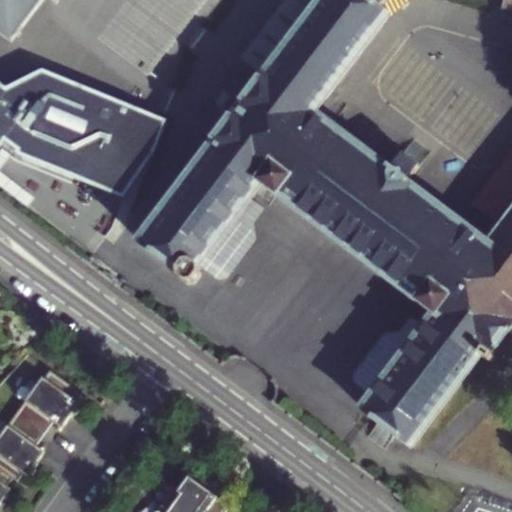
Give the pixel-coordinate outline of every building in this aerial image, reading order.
[(0,0),(0,17),(9,25),(16,31),(40,0),(0,0)] [(323,0),(265,77),(243,107),(234,100),(249,80),(238,71),(198,123),(209,131),(217,122),(226,130),(141,242),(179,270),(179,279),(187,285),(193,284),(200,276),(199,269),(199,268),(219,283),(227,281),(257,242),(255,226),(265,211),(251,200),(262,185),(435,314),(425,328),(411,317),(400,331),(383,334),(352,374),(353,383),(372,398),(364,409),(372,415),(412,447),(481,356),(487,360),(511,326),(511,198),(494,222),(481,239),(405,183),(418,166),(402,153),(389,170),(315,115),(389,16),(378,8),(377,0),(323,0)] [(285,0),(241,60),(265,77),(323,0),(285,0)] [(0,29),(3,32),(9,25),(0,17),(0,29)] [(0,87),(0,149),(5,144),(18,154),(16,158),(123,198),(153,153),(166,121),(41,73),(5,91),(0,87)] [(511,198),(511,145),(469,203),(494,222),(511,198)] [(0,503),(4,499),(0,495),(6,487),(12,479),(16,482),(22,474),(29,464),(33,468),(44,452),(35,446),(52,422),(61,429),(72,413),(68,410),(75,401),(81,393),(50,371),(44,379),(42,378),(16,414),(0,435),(0,503)] [(68,410),(72,413),(79,404),(75,401),(68,410)] [(22,474),(26,477),(33,468),(29,464),(22,474)] [(224,511),(229,505),(188,476),(177,490),(173,487),(160,505),(154,511),(224,511)] [(0,495),(4,499),(10,489),(6,487),(0,495)]
